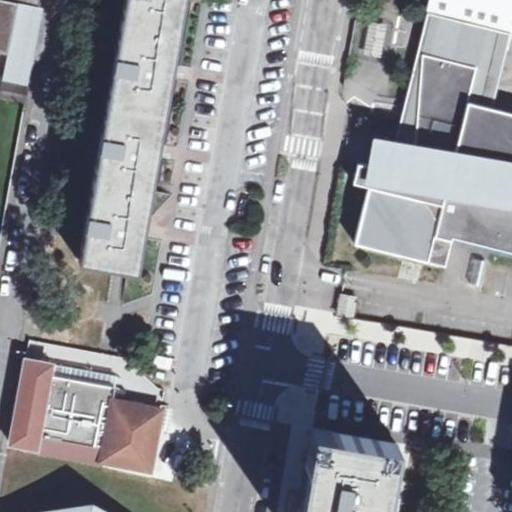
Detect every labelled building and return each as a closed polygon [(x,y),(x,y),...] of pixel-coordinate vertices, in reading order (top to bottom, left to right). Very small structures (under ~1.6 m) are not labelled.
[(42,0),(15,0),(14,4),(0,1),(0,51),(10,54),(20,5),(41,11),(42,0)] [(125,0),(82,260),(137,270),(144,231),(158,153),(172,73),(184,0),(125,0)] [(511,6),(484,0),(425,0),(419,30),(507,52),(511,29),(511,6)] [(467,101),(493,107),(507,52),(419,30),(395,142),(415,148),(422,51),(476,67),(467,101)] [(476,67),(422,51),(415,148),(431,151),(426,174),(357,163),(353,181),(369,186),(354,243),(446,266),(452,237),(511,251),(511,112),(493,107),(467,101),(476,67)] [(31,90),(4,85),(1,98),(29,103),(31,90)] [(356,297),(340,295),(337,314),(352,317),(356,297)] [(115,386),(25,373),(14,446),(38,450),(153,467),(162,407),(113,399),(115,386)] [(318,420),(315,430),(307,472),(308,472),(302,500),(299,511),(387,511),(403,437),(378,432),(318,420)]
